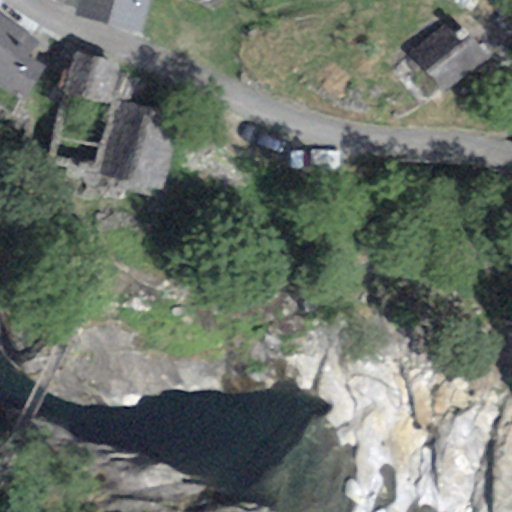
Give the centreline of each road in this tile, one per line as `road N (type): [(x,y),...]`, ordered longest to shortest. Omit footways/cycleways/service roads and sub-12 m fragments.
road 1 (unclassified): [(511,163),(308,133),(56,27),(23,0)]
road 2 (track): [(86,303),(3,469)]
